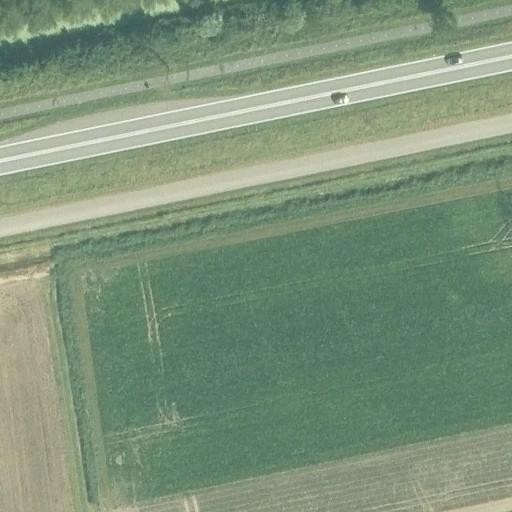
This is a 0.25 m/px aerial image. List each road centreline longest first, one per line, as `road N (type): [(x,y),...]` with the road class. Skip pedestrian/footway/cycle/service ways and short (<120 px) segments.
road 1 (trunk): [(0,162),(511,58)]
road 2 (unclassified): [(0,227),(511,124)]
